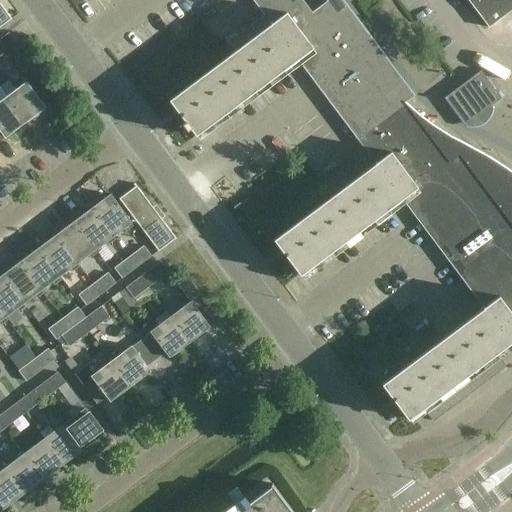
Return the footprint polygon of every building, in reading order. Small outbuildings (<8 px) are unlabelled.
[(285,0),(252,0),(264,16),(285,0)] [(511,0),(466,0),(489,29),(511,11),(511,0)] [(0,27),(10,20),(11,20),(12,19),(0,3),(0,27)] [(297,59),(306,70),(354,34),(333,6),(300,30),(300,31),(313,48),(297,59)] [(196,135),(297,59),(313,48),(300,31),(300,30),(287,12),(257,34),(257,35),(256,35),(170,100),(185,121),(182,124),(188,131),(191,128),(196,135)] [(6,58),(20,47),(9,33),(0,39),(0,56),(3,54),(6,58)] [(354,34),(306,70),(327,98),(375,62),(354,34)] [(405,102),(375,62),(327,98),(357,138),(405,102)] [(481,71),(459,87),(479,115),(501,98),(481,71)] [(0,88),(6,97),(25,123),(45,108),(26,82),(15,90),(8,81),(0,87),(0,88)] [(5,138),(25,123),(6,97),(0,101),(0,134),(2,133),(5,138)] [(391,152),(417,187),(470,147),(468,145),(467,145),(459,141),(450,136),(432,125),(420,116),(405,103),(405,102),(357,138),(369,155),(374,151),(380,160),(391,152)] [(402,199),(483,308),(499,296),(511,313),(511,172),(507,169),(489,157),(473,148),(470,147),(417,187),(402,199)] [(300,275),(402,199),(417,187),(391,152),(380,160),(361,174),(274,240),(300,275)] [(175,240),(176,239),(134,184),(133,184),(135,187),(119,199),(158,251),(175,239),(175,240)] [(89,205),(91,208),(92,208),(113,236),(124,228),(126,231),(132,226),(130,223),(131,223),(110,194),(99,202),(97,199),(89,205)] [(112,237),(113,236),(92,208),(91,208),(81,216),(79,212),(71,218),(73,222),(74,221),(95,250),(106,242),(108,245),(114,240),(112,237)] [(74,221),(73,222),(63,229),(61,226),(53,231),(56,235),(77,263),(88,255),(90,258),(96,253),(94,250),(95,250),(74,221)] [(77,264),(77,263),(56,235),(45,243),(43,239),(35,245),(38,249),(38,248),(59,277),(70,268),(72,271),(79,266),(77,264)] [(143,246),(129,257),(137,267),(151,256),(143,246)] [(38,248),(38,249),(28,256),(25,252),(17,258),(20,262),(41,290),(52,282),(54,285),(61,280),(59,277),(38,248)] [(137,267),(129,257),(114,268),(122,279),(137,267)] [(20,262),(10,269),(7,266),(0,271),(0,272),(2,275),(23,303),(34,295),(37,298),(43,293),(41,290),(20,262)] [(168,272),(160,262),(154,267),(161,277),(168,272)] [(154,267),(143,275),(151,285),(161,277),(154,267)] [(108,273),(93,284),(101,294),(116,283),(108,273)] [(190,302),(170,316),(189,342),(210,327),(191,301),(200,294),(185,274),(175,282),(190,302)] [(23,304),(23,303),(2,275),(0,276),(0,309),(6,317),(17,308),(19,311),(25,306),(23,304)] [(151,285),(143,275),(126,288),(133,298),(151,285)] [(101,294),(93,284),(78,295),(86,306),(101,294)] [(496,353),(511,341),(511,313),(499,296),(483,308),(382,384),(408,419),(423,408),(433,421),(506,366),(496,353)] [(109,317),(101,306),(81,321),(89,332),(109,317)] [(71,329),(85,317),(78,307),(63,318),(71,329)] [(141,339),(156,360),(166,353),(169,357),(189,342),(170,316),(150,331),(151,332),(141,339)] [(71,329),(63,318),(48,329),(56,340),(71,329)] [(89,332),(81,321),(62,336),(69,346),(89,332)] [(111,360),(111,361),(130,386),(150,371),(147,367),(156,360),(141,339),(132,346),(131,346),(119,354),(114,347),(106,353),(111,360)] [(33,360),(41,370),(56,359),(48,349),(33,360)] [(26,381),(41,370),(33,360),(18,371),(26,381)] [(110,402),(130,386),(111,361),(100,369),(95,363),(87,370),(91,376),(91,377),(82,384),(97,404),(106,397),(110,402)] [(184,386),(191,381),(177,363),(170,369),(184,386)] [(50,394),(65,383),(57,372),(43,383),(50,394)] [(58,402),(72,396),(68,386),(53,393),(58,402)] [(31,409),(45,398),(38,387),(23,398),(31,409)] [(11,423),(26,412),(18,402),(3,413),(11,423)] [(65,423),(84,449),(104,434),(85,408),(65,423)] [(45,438),(64,463),(84,449),(65,423),(63,424),(59,420),(41,433),(45,438)] [(64,463),(45,438),(25,453),(44,478),(64,463)] [(44,478),(25,453),(5,468),(24,493),(44,478)] [(24,493),(5,468),(0,471),(0,501),(5,508),(24,493)] [(293,511),(272,483),(270,485),(271,486),(247,504),(235,487),(226,494),(238,510),(235,511),(293,511)]
